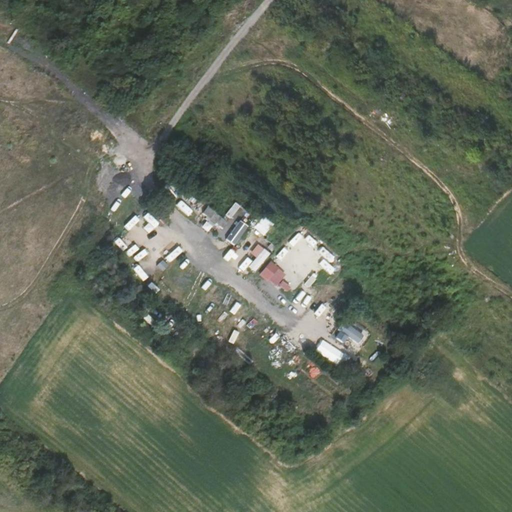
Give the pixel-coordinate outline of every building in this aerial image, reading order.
[(223,218),(208,205),(201,214),(221,230),(240,206),(235,202),(223,218)] [(263,235),(273,224),(264,215),(253,226),(263,235)] [(240,220),(225,238),(234,245),(248,226),(240,220)] [(249,266),(255,270),(269,253),(258,244),(250,253),(256,257),(249,266)] [(259,277),(288,291),(295,278),(266,263),(259,277)] [(344,342),(346,337),(358,344),(363,334),(343,323),(334,337),(344,342)]
